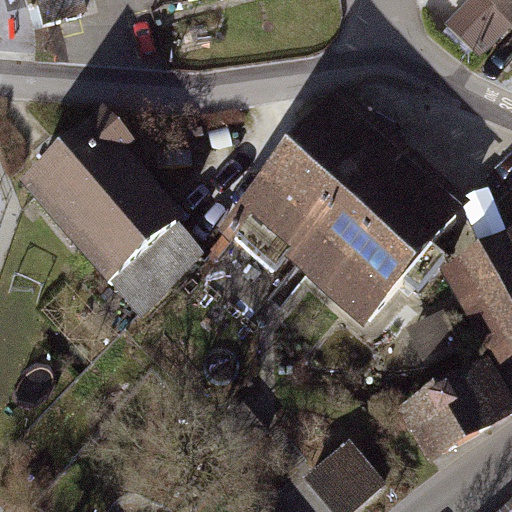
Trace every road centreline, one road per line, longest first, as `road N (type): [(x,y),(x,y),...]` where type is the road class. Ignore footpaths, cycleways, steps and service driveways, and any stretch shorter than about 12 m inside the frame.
road 1 (residential): [(0,76),(223,92),(337,71),(375,44)]
road 2 (residential): [(375,44),(511,113)]
